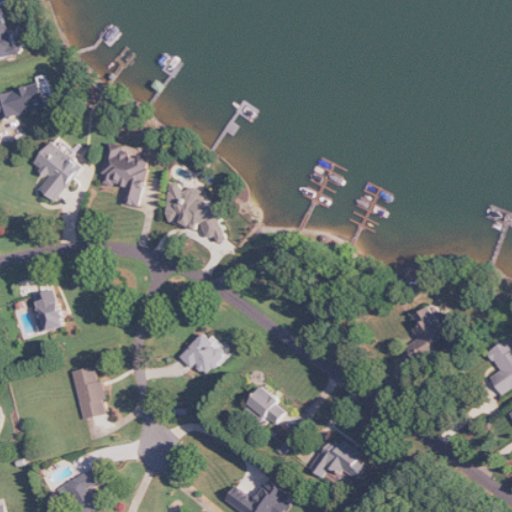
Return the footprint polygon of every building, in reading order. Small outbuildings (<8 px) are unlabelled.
[(0,60),(27,54),(22,33),(12,35),(6,8),(0,9),(0,60)] [(0,96),(0,107),(4,120),(59,105),(53,82),(0,96)] [(39,165),(54,177),(44,190),(60,203),(87,166),(56,143),(39,165)] [(142,208),(155,161),(112,149),(105,174),(108,175),(106,182),(129,189),(125,203),(142,208)] [(231,241),(207,184),(187,192),(183,182),(166,189),(181,226),(193,221),(197,229),(206,225),(212,239),(219,236),(223,244),(231,241)] [(50,333),(70,327),(59,289),(39,295),(50,333)] [(460,330),(453,319),(448,322),(436,304),(417,317),(423,325),(416,330),(423,339),(410,347),(417,358),(460,330)] [(234,356),(211,331),(184,356),(196,368),(200,364),(211,377),(234,356)] [(505,395),(511,391),(511,338),(491,351),(504,372),(494,378),(505,395)] [(77,372),(88,420),(113,414),(105,381),(102,382),(99,367),(77,372)] [(281,426),(291,412),(281,405),(285,400),(266,387),(252,406),(281,426)] [(314,470),(331,480),(339,468),(361,483),(371,467),(363,462),(368,455),(348,442),(344,447),(334,440),(314,470)] [(63,488),(76,511),(95,511),(105,507),(94,487),(105,481),(98,469),(63,488)] [(231,500),(249,511),(288,511),(298,498),(273,481),(261,500),(240,487),(231,500)]
